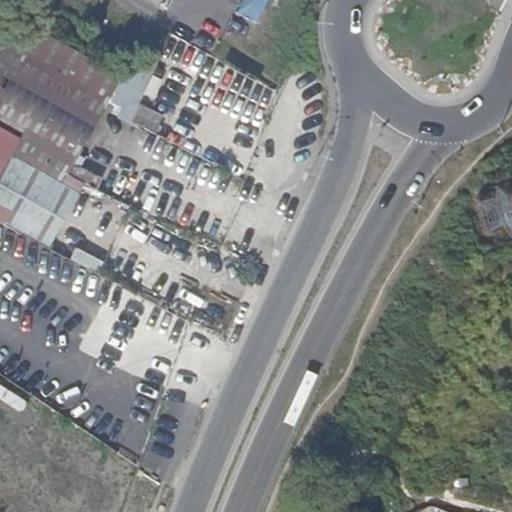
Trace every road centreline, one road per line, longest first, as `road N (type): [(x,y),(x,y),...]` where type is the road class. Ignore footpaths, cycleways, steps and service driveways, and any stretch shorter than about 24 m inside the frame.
road 1 (primary): [(356,65),(355,114),(326,202),(186,511)]
road 2 (primary): [(241,511),(385,217),(455,125)]
road 3 (unknown): [(303,249),(141,145)]
road 4 (unknown): [(161,345),(0,243)]
road 5 (unknown): [(0,314),(100,385),(146,368)]
road 6 (primary): [(356,65),(399,109),(455,125)]
